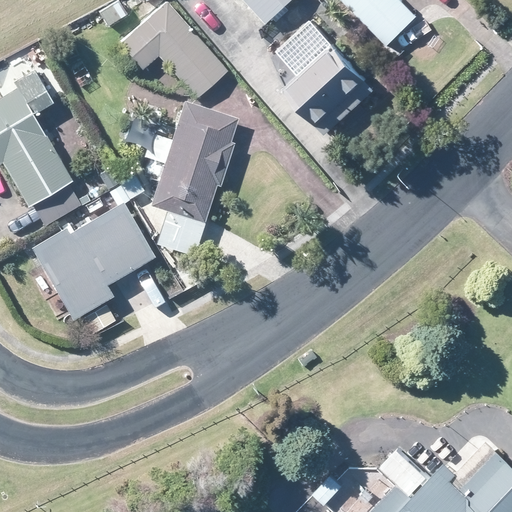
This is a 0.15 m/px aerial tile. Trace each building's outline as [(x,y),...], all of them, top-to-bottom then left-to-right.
[(103,29),(137,5),(134,0),(110,0),(92,13),(103,29)] [(248,0),(267,20),(270,23),(295,0),(248,0)] [(345,0),(391,45),(421,16),(405,0),(345,0)] [(198,97),(228,70),(168,2),(122,43),(144,68),(161,54),(167,61),(173,70),(198,97)] [(60,50),(74,77),(92,66),(79,40),(60,50)] [(362,105),(378,90),(336,45),(288,89),(330,134),(362,105)] [(35,115),(48,107),(55,103),(35,71),(16,82),(20,88),(0,99),(0,164),(4,162),(25,198),(31,207),(71,182),(74,180),(65,165),(35,115)] [(219,184),(222,185),(236,142),(231,141),(239,117),(187,100),(186,102),(177,130),(173,140),(153,134),(146,156),(166,163),(160,182),(153,205),(169,210),(158,244),(194,256),(196,252),(205,222),(207,223),(208,218),(219,184)] [(133,138),(139,141),(144,138),(147,132),(144,127),(138,124),(133,127),(130,133),(133,138)] [(119,177),(130,197),(144,189),(133,169),(119,177)] [(29,254),(64,311),(158,254),(123,198),(29,254)] [(511,511),(511,459),(490,438),(459,470),(447,458),(432,474),(402,445),(385,462),(402,478),(370,511),(511,511)]
